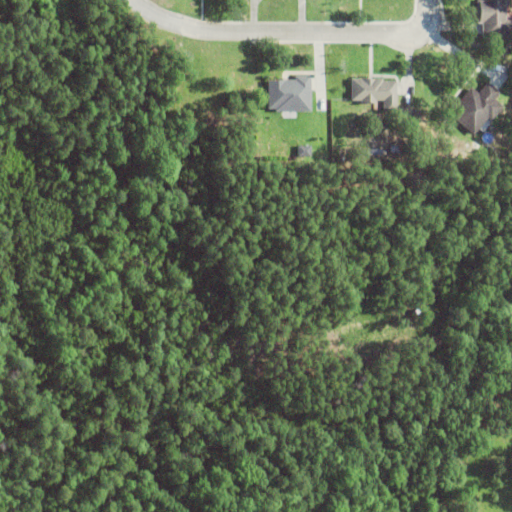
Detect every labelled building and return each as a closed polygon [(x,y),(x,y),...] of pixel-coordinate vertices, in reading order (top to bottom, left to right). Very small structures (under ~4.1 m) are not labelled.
[(505,2),(505,23),(511,23),(511,39),(482,39),(482,26),(477,26),(477,1),(482,1),(482,0),(508,0),(508,2),(505,2)] [(275,114),(275,112),(268,112),(267,82),(295,82),(295,78),(311,78),(312,114),(275,114)] [(396,83),(396,114),(383,114),(383,103),(376,103),(376,106),(361,106),(361,103),(351,103),(351,81),(383,81),(383,83),(396,83)] [(487,121),(473,138),(447,116),(471,89),(478,95),(487,84),(500,96),(494,102),(503,110),(491,124),(487,121)] [(298,159),(298,148),(311,148),(311,159),(298,159)]
